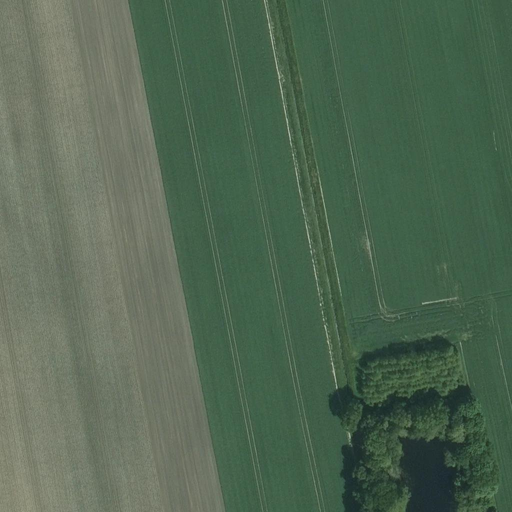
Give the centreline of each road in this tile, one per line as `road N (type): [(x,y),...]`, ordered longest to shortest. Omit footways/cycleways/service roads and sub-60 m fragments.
road 1 (track): [(481,511),(457,386)]
road 2 (track): [(374,511),(355,392)]
